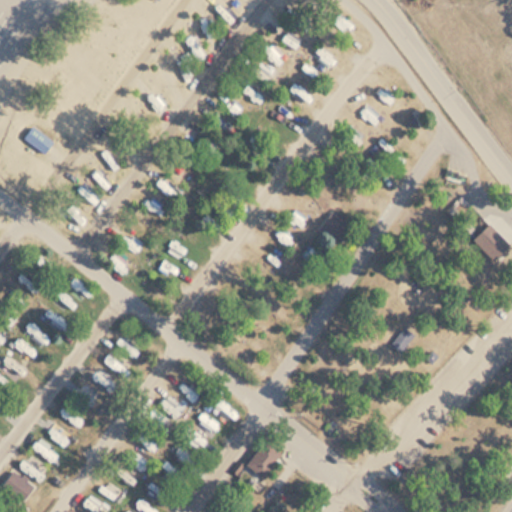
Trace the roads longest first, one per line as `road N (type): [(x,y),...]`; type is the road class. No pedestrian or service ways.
road 1 (residential): [(511,172),(381,0),(56,37),(0,109)]
road 2 (residential): [(390,511),(0,186)]
